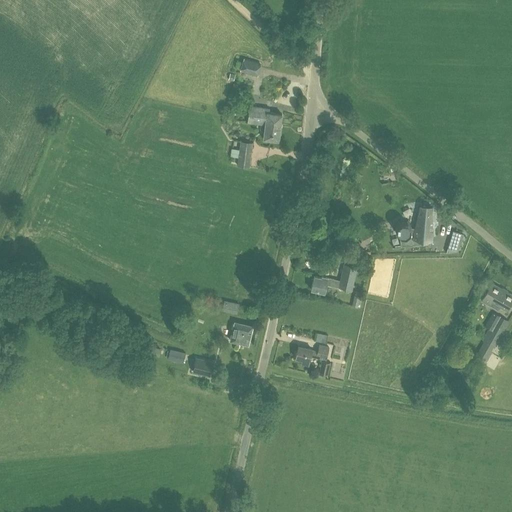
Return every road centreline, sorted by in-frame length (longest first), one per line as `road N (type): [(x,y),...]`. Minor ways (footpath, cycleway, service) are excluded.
road 1 (unclassified): [(230,511),(312,106)]
road 2 (unclassified): [(511,254),(312,106)]
